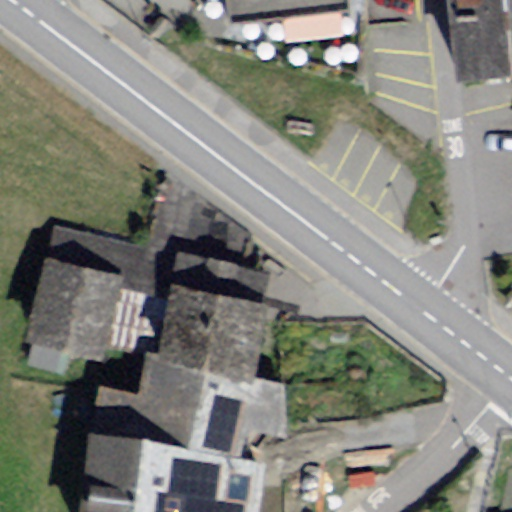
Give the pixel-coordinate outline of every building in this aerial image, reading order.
[(511,0),(460,0),(470,94),(511,89),(511,0)] [(287,284),(187,262),(164,365),(264,387),(287,284)] [(50,268),(31,353),(122,373),(140,288),(50,268)] [(110,397),(101,448),(255,475),(259,449),(288,453),(296,394),(264,387),(164,365),(155,363),(147,405),(110,397)] [(255,475),(101,448),(89,511),(268,511),(275,479),(255,475)] [(511,511),(511,477),(510,477),(501,511),(511,511)]
